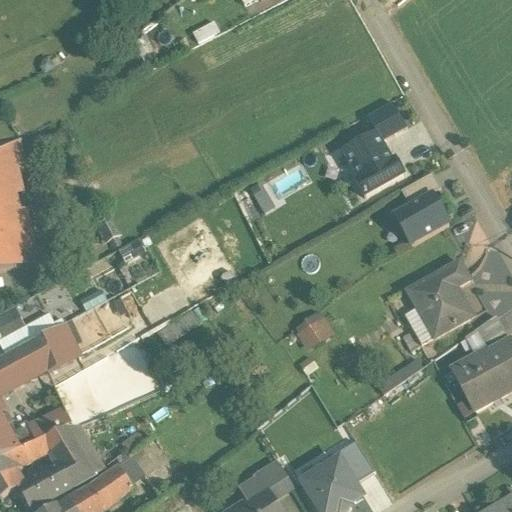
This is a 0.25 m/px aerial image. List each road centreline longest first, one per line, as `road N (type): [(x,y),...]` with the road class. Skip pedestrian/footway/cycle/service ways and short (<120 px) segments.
road 1 (residential): [(365,0),(511,258)]
road 2 (residential): [(511,443),(402,511)]
